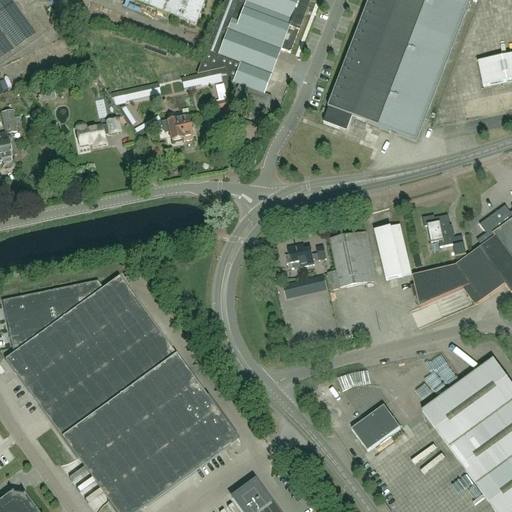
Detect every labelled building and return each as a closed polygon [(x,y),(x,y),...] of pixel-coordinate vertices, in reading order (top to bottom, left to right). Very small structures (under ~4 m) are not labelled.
[(107,0),(112,2),(112,0),(126,0),(196,26),(206,0),(107,0)] [(289,54),(309,1),(309,0),(224,0),(221,8),(200,65),(196,75),(226,69),(229,82),(239,86),(234,101),(266,113),(271,98),(265,95),(281,53),(284,54),(285,52),(289,54)] [(323,124),(347,133),(353,118),(368,123),(367,124),(416,143),(470,0),(369,0),(366,10),(360,26),(328,109),(329,109),(326,118),(323,124)] [(511,56),(478,63),(483,87),(511,81),(511,56)] [(52,100),(51,92),(40,94),(42,102),(52,100)] [(201,117),(224,111),(229,134),(238,132),(231,100),(199,107),(201,117)] [(0,134),(0,149),(3,165),(12,163),(8,142),(11,141),(12,139),(12,136),(9,134),(16,133),(12,111),(1,114),(5,134),(0,134)] [(247,111),(244,117),(255,121),(257,115),(247,111)] [(164,135),(169,134),(170,142),(181,139),(182,142),(192,140),(187,118),(162,123),(164,135)] [(76,131),(79,146),(92,144),(93,148),(106,146),(104,136),(120,133),(117,119),(107,121),(108,126),(86,130),(86,127),(84,126),(82,125),(80,125),(79,126),(77,127),(76,129),(76,131)] [(511,212),(510,213),(505,206),(495,214),(494,218),(492,220),(488,219),(479,225),(486,234),(483,236),(484,237),(481,240),(484,245),(455,267),(413,277),(420,309),(470,288),(473,297),(475,296),(479,305),(482,303),(505,286),(511,295),(511,294),(511,212)] [(466,256),(462,237),(454,239),(452,226),(450,226),(448,216),(434,219),(434,217),(422,219),(424,227),(427,227),(431,244),(439,242),(440,248),(453,246),(456,258),(466,256)] [(386,281),(412,275),(400,226),(375,232),(386,281)] [(366,233),(330,241),(337,273),(328,275),(331,292),(377,282),(366,233)] [(304,246),(288,250),(289,256),(286,257),(285,257),(287,266),(288,266),(288,265),(291,265),(292,270),(314,266),(311,250),(305,251),(304,246)] [(324,248),(316,249),(319,262),(326,260),(324,248)] [(5,361),(67,446),(180,362),(119,278),(103,290),(97,282),(2,302),(13,355),(5,361)] [(511,511),(511,386),(493,360),(423,412),(495,511),(511,511)] [(114,511),(138,511),(237,441),(180,362),(67,446),(77,460),(85,454),(116,496),(108,503),(114,511)] [(384,407),(352,431),(368,453),(400,429),(384,407)] [(275,511),(255,483),(232,499),(241,511),(275,511)] [(0,511),(36,511),(26,497),(24,495),(22,496),(14,495),(12,493),(10,495),(0,502),(0,511)]
